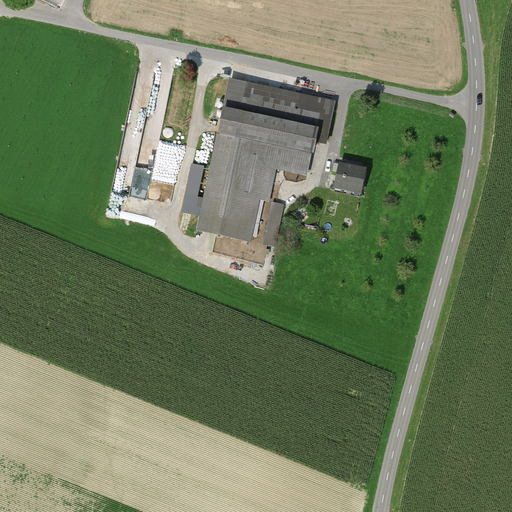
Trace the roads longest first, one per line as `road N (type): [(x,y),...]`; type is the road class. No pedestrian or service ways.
road 1 (tertiary): [(467,0),(473,147),(380,511)]
road 2 (track): [(476,106),(0,8)]
